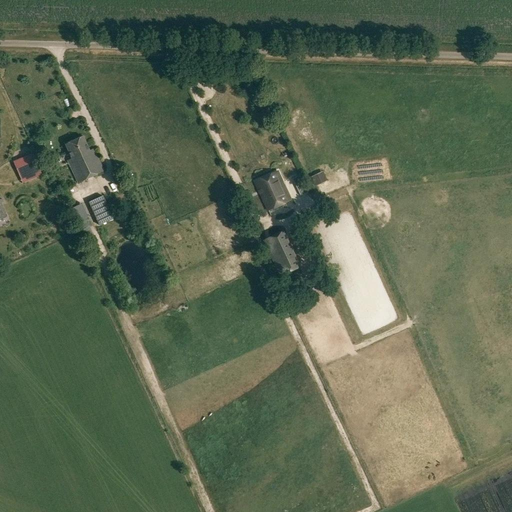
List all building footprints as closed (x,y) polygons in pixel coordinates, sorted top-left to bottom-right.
[(88,150),(81,135),(63,144),(69,157),(65,159),(76,182),(103,170),(92,148),(88,150)] [(11,162),(17,177),(37,169),(30,154),(11,162)] [(315,172),(319,182),(330,178),(326,168),(315,172)] [(256,182),(270,212),(291,202),(277,172),(256,182)] [(308,194),(300,176),(293,180),(301,197),(308,194)] [(52,191),(47,183),(36,188),(41,196),(52,191)] [(102,196),(88,203),(99,226),(113,219),(102,196)] [(283,229),(262,240),(280,276),(300,266),(283,229)]
